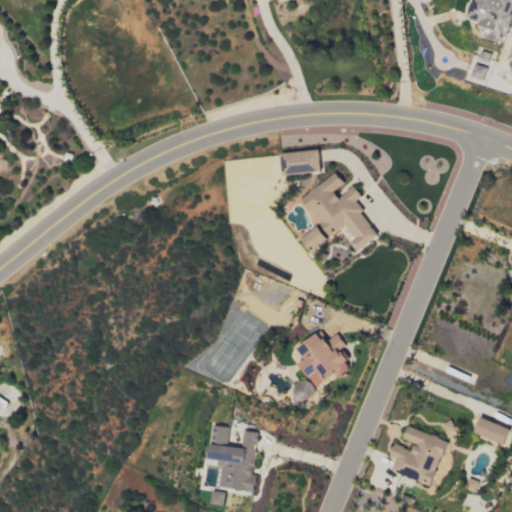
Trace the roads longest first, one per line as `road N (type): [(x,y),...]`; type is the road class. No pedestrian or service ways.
road 1 (tertiary): [(0,271),(111,181),(178,146),(271,118),(408,119),(511,151)]
road 2 (residential): [(481,140),(326,511)]
